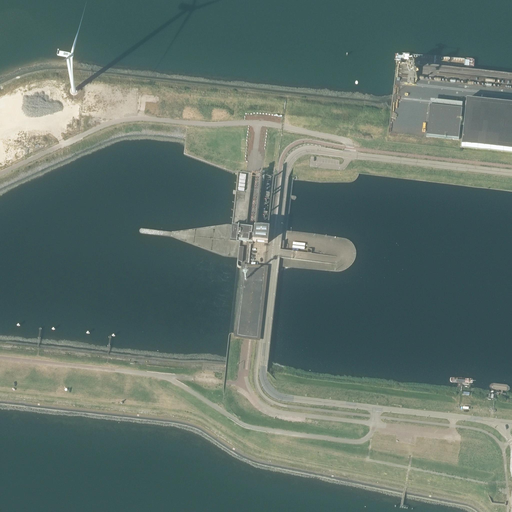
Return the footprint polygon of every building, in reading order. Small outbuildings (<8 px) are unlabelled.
[(511,104),(466,100),(461,146),(511,151),(511,104)] [(461,110),(430,107),(426,137),(458,140),(461,110)] [(261,184),(262,175),(246,173),(238,172),(237,182),(234,207),(232,225),(233,225),(239,226),(246,227),(252,227),(252,228),(254,228),(256,228),(257,228),(258,221),(268,222),(268,221),(258,220),(258,216),(258,215),(258,213),(268,214),(269,213),(261,212),(258,212),(259,209),(259,208),(259,205),(270,206),(270,205),(259,204),(260,197),(263,198),(270,198),(292,200),(295,201),(296,200),(297,199),(297,197),(295,197),(262,193),(260,193),(261,185),(271,186),(272,185),(261,184)] [(232,225),(230,242),(237,243),(237,241),(239,241),(240,241),(248,242),(249,242),(251,243),(253,243),(267,244),(268,244),(269,230),(270,230),(257,228),(256,228),(254,228),(252,228),(252,227),(246,227),(239,226),(233,225),(232,225)] [(235,335),(235,337),(238,337),(243,338),(249,338),(251,339),(253,339),(256,339),(257,339),(258,339),(266,269),(264,269),(248,267),(246,267),(243,267),(243,268),(243,269),(236,335),(235,335)] [(372,447),(372,450),(394,453),(395,450),(395,449),(396,436),(396,435),(388,434),(385,434),(383,434),(374,433),(373,441),(373,445),(372,447)] [(491,502),(489,496),(492,505),(493,505),(506,505),(506,504),(505,504),(505,505),(492,505),(491,502)]
